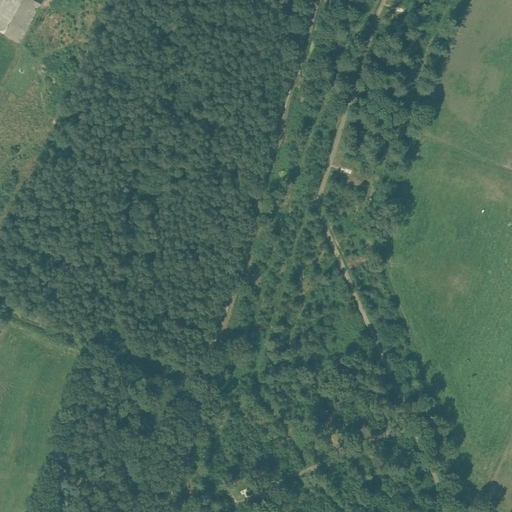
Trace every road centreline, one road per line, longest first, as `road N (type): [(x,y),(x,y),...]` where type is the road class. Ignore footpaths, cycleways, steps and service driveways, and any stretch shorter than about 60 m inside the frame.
road 1 (track): [(449,511),(316,206),(383,0)]
road 2 (unknown): [(159,511),(311,18)]
